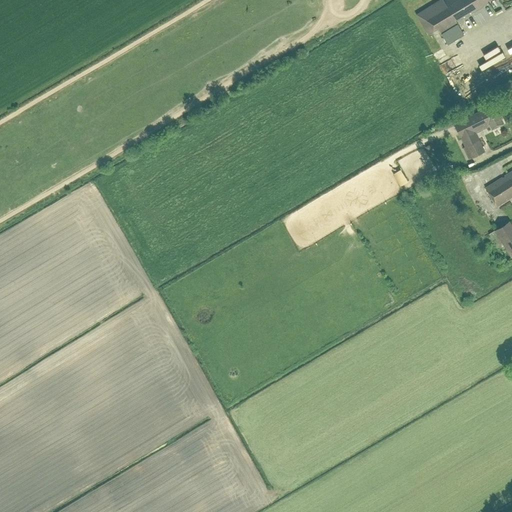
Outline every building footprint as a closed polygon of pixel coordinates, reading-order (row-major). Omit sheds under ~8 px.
[(487,1),(487,0),(445,0),(444,1),(443,0),(438,0),(416,14),(427,33),(437,27),(441,33),(457,24),(456,22),(488,3),(487,1)] [(407,23),(415,36),(420,33),(413,20),(407,23)] [(441,57),(447,64),(450,62),(460,73),(468,66),(459,55),(456,57),(450,50),(441,57)] [(454,124),(461,139),(464,146),(462,147),(468,159),(484,151),(476,132),(489,125),(491,129),(504,123),(494,103),(482,109),(482,110),(455,123),(452,117),(441,123),(445,129),(454,124)] [(395,170),(402,183),(409,179),(403,166),(395,170)] [(511,170),(485,187),(496,206),(511,196),(511,170)] [(511,256),(511,255),(511,225),(509,221),(494,230),(511,256)]
